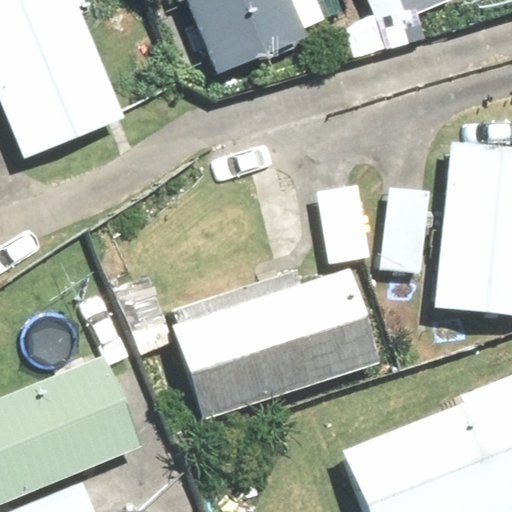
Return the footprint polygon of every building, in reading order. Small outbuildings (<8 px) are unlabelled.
[(78,0),(0,0),(0,112),(20,163),(126,121),(78,0)] [(286,0),(180,0),(212,76),(303,39),(286,0)] [(359,0),(368,23),(428,0),(359,0)] [(511,150),(447,145),(431,312),(511,319),(511,150)] [(354,185),(308,192),(321,267),(367,260),(354,185)] [(424,192),(380,188),(373,271),(417,275),(424,192)] [(120,241),(90,252),(129,359),(159,348),(120,241)] [(168,329),(198,424),(374,368),(344,273),(168,329)] [(0,399),(0,499),(132,445),(97,360),(0,399)] [(511,374),(333,446),(359,511),(497,511),(511,506),(511,374)] [(92,511),(81,481),(0,511),(92,511)]
